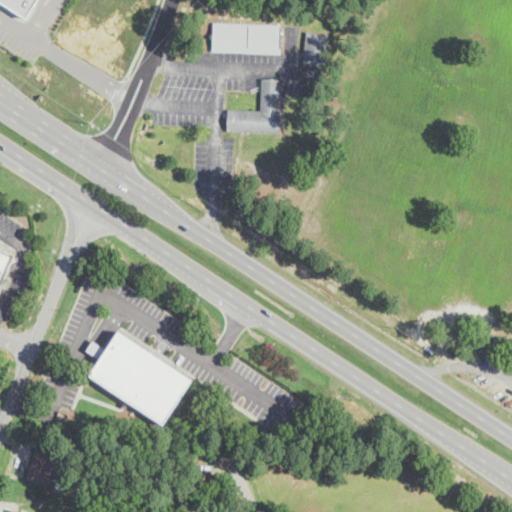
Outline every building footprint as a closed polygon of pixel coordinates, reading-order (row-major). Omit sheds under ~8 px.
[(0,0),(27,16),(37,0),(0,0)] [(211,50),(280,53),(281,24),(213,21),(211,50)] [(326,64),(328,32),(305,30),(304,62),(326,64)] [(281,78),(261,77),(261,109),(228,108),(227,130),(280,131),(281,78)] [(0,249),(13,254),(0,285),(0,249)] [(118,329),(193,378),(163,424),(88,375),(100,357),(92,352),(88,349),(95,339),(99,342),(107,346),(118,329)] [(27,476),(47,483),(57,455),(37,448),(27,476)]
